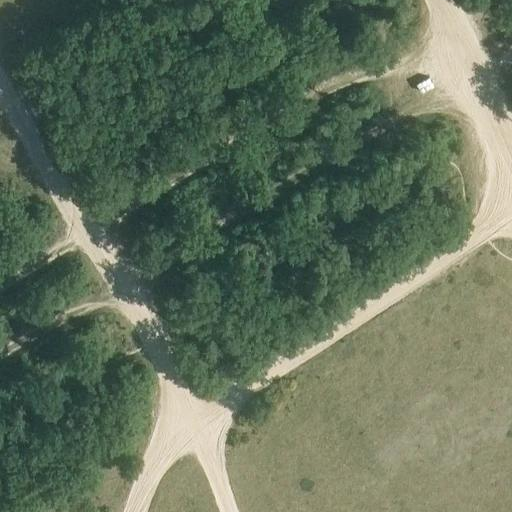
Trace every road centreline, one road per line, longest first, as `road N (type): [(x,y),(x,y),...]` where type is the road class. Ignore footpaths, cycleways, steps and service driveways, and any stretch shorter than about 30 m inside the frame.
road 1 (track): [(0,357),(473,80)]
road 2 (track): [(0,288),(306,102),(458,48)]
road 3 (track): [(136,511),(170,443),(511,211)]
road 4 (track): [(229,511),(153,340),(0,86)]
road 5 (track): [(438,0),(511,160)]
